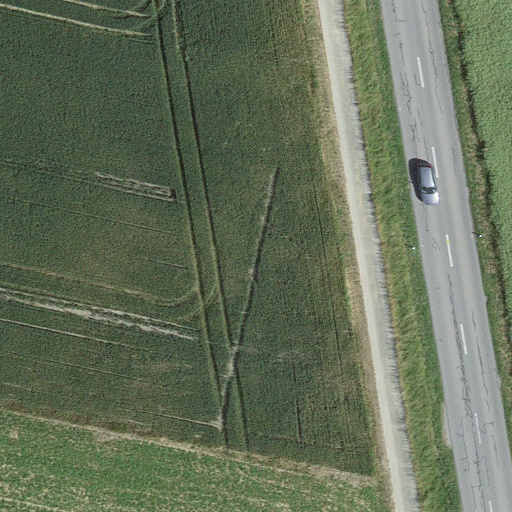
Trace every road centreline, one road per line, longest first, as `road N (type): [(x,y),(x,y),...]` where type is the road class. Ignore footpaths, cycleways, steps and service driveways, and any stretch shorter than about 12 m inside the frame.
road 1 (secondary): [(408,0),(490,511)]
road 2 (track): [(408,511),(330,0)]
